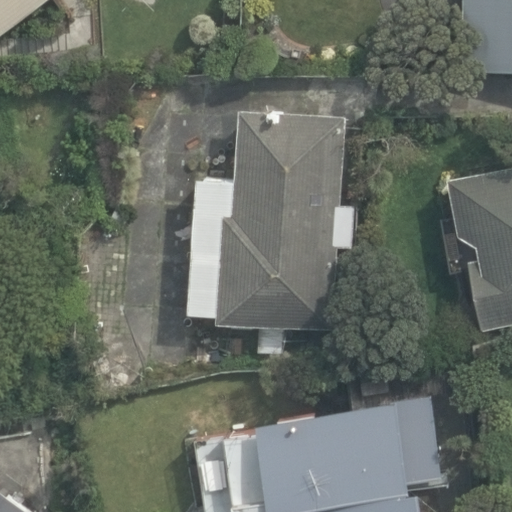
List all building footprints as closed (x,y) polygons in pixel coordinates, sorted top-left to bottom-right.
[(0,0),(0,35),(46,0),(0,0)] [(511,68),(511,0),(467,0),(468,68),(511,68)] [(199,174),(191,310),(225,312),(225,317),(339,324),(344,243),(354,244),(356,203),(344,203),(349,113),(242,106),(238,176),(199,174)] [(473,256),(486,327),(511,322),(511,162),(452,174),(463,231),(481,242),(483,254),(473,256)] [(246,511),(301,505),(301,511),(430,511),(426,474),(445,471),(435,389),(261,416),(262,430),(204,438),(211,511),(246,511)] [(0,511),(25,511),(0,491),(0,511)]
